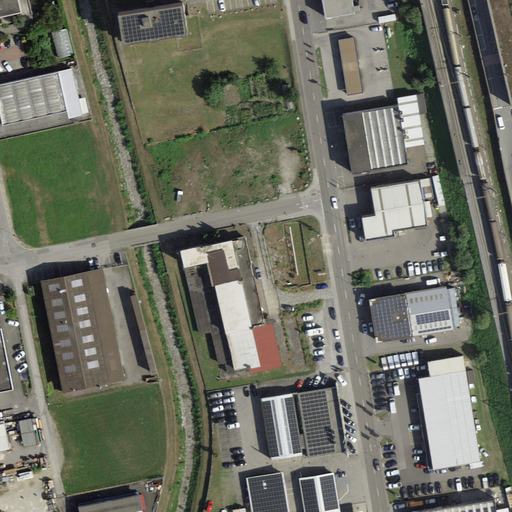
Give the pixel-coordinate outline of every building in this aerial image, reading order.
[(0,0),(0,19),(21,15),(22,18),(33,15),(29,0),(0,0)] [(322,0),(326,19),(354,14),(351,0),(322,0)] [(511,0),(485,0),(510,108),(511,107),(511,0)] [(182,7),(118,17),(122,43),(123,47),(132,46),(132,45),(149,42),(150,43),(159,42),(159,40),(178,37),(178,39),(186,37),(186,33),(182,7)] [(74,54),(66,29),(52,34),(59,58),(74,54)] [(354,38),(338,41),(347,96),(362,93),(354,38)] [(69,119),(83,116),(72,69),(58,72),(67,111),(69,119)] [(0,85),(0,111),(3,125),(67,111),(58,72),(0,85)] [(406,149),(425,145),(416,95),(397,99),(398,105),(406,149)] [(342,114),(352,174),(408,164),(406,149),(398,105),(342,114)] [(362,219),(366,242),(395,237),(394,232),(427,226),(421,183),(372,190),(376,217),(362,219)] [(283,367),(273,325),(265,327),(245,239),(182,253),(200,335),(211,332),(219,366),(225,364),(228,376),(249,371),(250,375),(283,367)] [(40,281),(63,393),(124,381),(102,269),(40,281)] [(377,343),(453,331),(452,328),(446,290),(446,288),(370,300),(377,343)] [(452,328),(460,326),(454,289),(446,290),(452,328)] [(0,392),(13,390),(1,330),(0,329),(0,392)] [(433,471),(479,463),(462,358),(428,363),(430,377),(418,379),(433,471)] [(475,383),(473,371),(467,372),(469,384),(475,383)] [(271,460),(302,455),(301,450),(306,449),(308,458),(347,451),(336,387),(297,393),(292,394),(261,399),(271,460)] [(25,444),(37,442),(34,418),(22,419),(25,444)] [(289,511),(283,473),(246,478),(251,511),(289,511)] [(340,511),(333,473),(299,478),(304,511),(340,511)] [(78,508),(78,511),(141,511),(141,509),(144,509),(141,496),(78,508)] [(413,511),(494,511),(494,510),(493,499),(413,511)]
